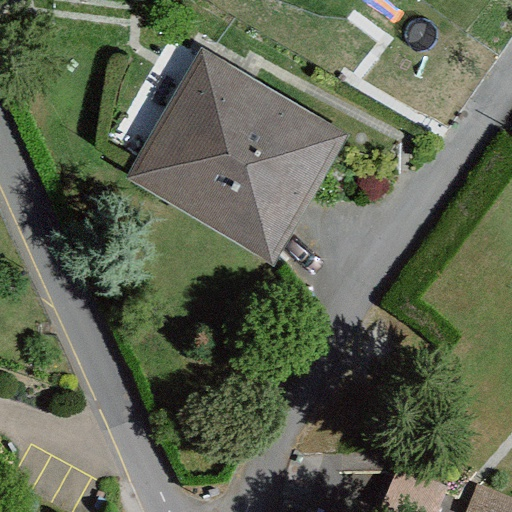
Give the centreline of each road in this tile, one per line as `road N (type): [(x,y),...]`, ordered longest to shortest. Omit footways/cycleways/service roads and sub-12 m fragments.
road 1 (residential): [(511,77),(311,368),(249,511)]
road 2 (residential): [(169,511),(0,143)]
road 3 (unknown): [(0,422),(65,448),(148,465)]
